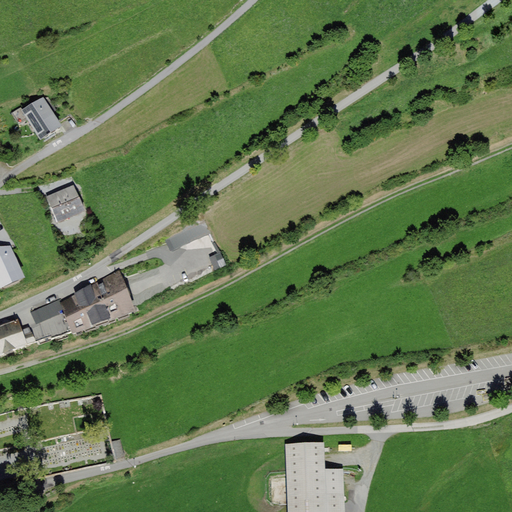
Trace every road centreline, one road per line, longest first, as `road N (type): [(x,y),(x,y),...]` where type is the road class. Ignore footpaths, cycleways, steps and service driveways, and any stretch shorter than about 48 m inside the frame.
road 1 (unclassified): [(0,315),(65,287),(493,0)]
road 2 (track): [(0,370),(114,331),(373,201),(511,142)]
road 3 (unclassified): [(0,180),(130,97),(251,0)]
road 4 (residential): [(286,431),(233,432),(0,492)]
road 5 (unclassified): [(511,407),(432,426),(286,431)]
